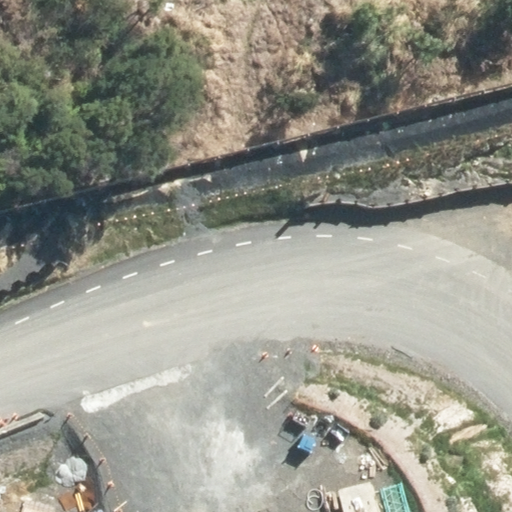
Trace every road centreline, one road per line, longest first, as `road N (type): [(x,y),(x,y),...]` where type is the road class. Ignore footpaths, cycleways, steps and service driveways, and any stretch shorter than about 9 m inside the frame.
road 1 (track): [(511,360),(403,308),(290,300),(174,314),(0,366)]
road 2 (trunk): [(242,511),(511,434)]
